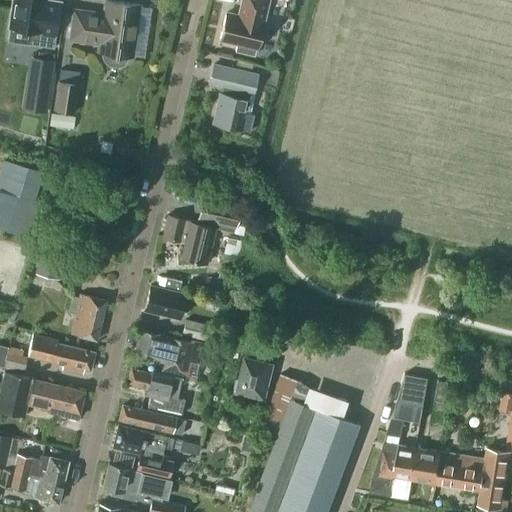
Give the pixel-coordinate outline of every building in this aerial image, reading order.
[(54,48),(61,0),(57,0),(13,0),(8,41),(54,48)] [(137,36),(138,25),(134,24),(137,4),(107,0),(105,17),(99,16),(99,13),(74,9),(69,39),(101,44),(100,52),(99,52),(99,53),(102,53),(102,55),(103,57),(104,60),(105,62),(107,64),(109,66),(117,67),(119,66),(121,65),(122,65),(124,63),(125,62),(127,61),(127,59),(128,57),(131,57),(131,56),(130,56),(133,36),(137,36)] [(254,55),(256,48),(257,48),(263,22),(262,22),(267,0),(242,0),(241,8),(246,9),(244,18),(226,13),(220,39),(237,43),(235,51),(254,55)] [(30,109),(46,112),(55,54),(38,51),(30,109)] [(253,92),(257,75),(213,64),(209,82),(227,86),(225,94),(219,93),(212,122),(249,130),(253,114),(246,112),(249,100),(246,99),(248,91),(253,92)] [(74,112),(78,84),(58,81),(54,109),(74,112)] [(74,116),(51,113),(49,126),(72,130),(74,116)] [(112,153),(114,143),(105,141),(102,150),(112,153)] [(34,201),(42,173),(2,161),(0,168),(0,190),(14,195),(34,201)] [(4,230),(32,239),(43,204),(34,201),(14,195),(4,230)] [(233,232),(239,206),(203,197),(198,219),(199,219),(198,223),(191,222),(191,220),(167,215),(162,237),(185,242),(181,257),(206,263),(215,228),(233,232)] [(58,279),(65,251),(41,246),(34,273),(58,279)] [(170,289),(169,292),(151,287),(151,285),(145,310),(179,318),(181,310),(188,312),(192,294),(170,289)] [(96,340),(106,299),(88,295),(80,293),(79,297),(72,295),(68,312),(75,313),(71,333),(79,335),(79,336),(96,340)] [(213,325),(185,318),(181,334),(209,341),(213,325)] [(201,344),(189,341),(140,330),(135,352),(163,359),(160,371),(194,380),(198,366),(196,365),(201,344)] [(89,370),(94,351),(57,342),(57,340),(33,334),(28,354),(63,363),(62,368),(82,373),(83,368),(89,370)] [(27,356),(6,351),(3,364),(24,370),(27,356)] [(234,389),(264,397),(272,365),(246,359),(241,379),(237,378),(234,389)] [(181,414),(185,399),(177,397),(182,378),(151,370),(151,373),(131,368),(127,384),(145,388),(143,394),(164,398),(162,410),(181,414)] [(78,418),(84,390),(4,371),(0,388),(0,410),(24,416),(27,404),(49,410),(49,411),(78,418)] [(292,397),(303,402),(309,386),(303,381),(297,379),(281,373),(260,430),(278,436),(292,397)] [(423,407),(428,378),(405,374),(396,403),(423,407)] [(439,379),(435,399),(446,402),(451,382),(439,379)] [(511,412),(511,392),(503,391),(499,410),(511,412)] [(327,511),(361,423),(303,402),(292,397),(278,436),(249,511),(327,511)] [(182,434),(186,419),(122,405),(119,420),(182,434)] [(161,457),(163,446),(173,448),(175,438),(118,424),(113,447),(141,453),(137,469),(169,476),(173,460),(161,457)] [(184,434),(179,445),(198,452),(202,441),(184,434)] [(415,456),(416,447),(386,442),(379,480),(372,479),(370,492),(391,496),(394,476),(412,478),(416,456),(415,456)] [(458,486),(464,454),(416,447),(415,456),(416,456),(412,478),(458,486)] [(464,454),(458,486),(481,490),(478,504),(501,508),(510,450),(488,447),(486,458),(464,454)] [(9,450),(0,448),(0,462),(6,464),(9,450)] [(63,482),(68,461),(50,456),(50,457),(42,455),(40,462),(31,459),(31,457),(17,454),(14,470),(63,482)] [(171,480),(142,473),(142,471),(108,463),(103,487),(111,489),(110,494),(136,500),(136,498),(151,501),(152,498),(161,500),(161,498),(167,499),(171,480)] [(63,482),(14,470),(2,467),(0,473),(0,482),(10,485),(10,486),(33,491),(32,496),(40,498),(58,502),(63,482)] [(183,511),(185,505),(161,500),(152,498),(151,501),(148,511),(183,511)] [(137,511),(99,503),(96,511),(137,511)]
